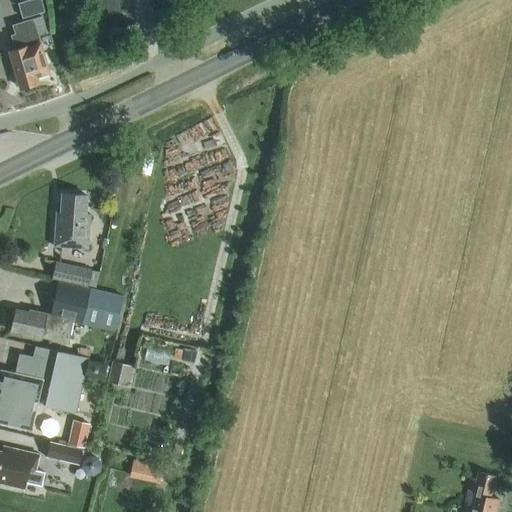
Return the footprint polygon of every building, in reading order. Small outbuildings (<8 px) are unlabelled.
[(41,0),(25,0),(17,3),(22,18),(45,11),(41,0)] [(48,31),(44,15),(12,25),(15,34),(11,35),(14,45),(18,43),(19,48),(8,51),(19,88),(38,82),(36,76),(49,72),(37,34),(48,31)] [(87,247),(89,213),(85,213),(87,195),(61,193),(60,219),(56,218),(54,245),(87,247)] [(87,286),(91,269),(56,261),(52,278),(87,286)] [(116,331),(124,296),(58,281),(50,316),(29,311),(28,312),(15,309),(10,331),(41,338),(41,337),(68,343),(73,321),(116,331)] [(74,411),(87,357),(35,345),(32,357),(23,354),(18,374),(1,370),(0,373),(0,421),(31,428),(37,400),(45,402),(44,404),(74,411)] [(150,359),(171,359),(171,347),(150,347),(150,359)] [(103,378),(106,364),(88,360),(85,374),(103,378)] [(136,365),(113,360),(109,381),(131,386),(136,365)] [(70,430),(67,444),(84,447),(87,434),(70,430)] [(78,463),(81,449),(50,442),(47,456),(78,463)] [(10,453),(0,450),(0,482),(23,488),(24,482),(41,486),(44,472),(35,470),(39,454),(11,448),(10,453)] [(92,476),(100,471),(102,464),(97,456),(90,455),(83,460),(81,467),(85,474),(92,476)] [(165,465),(135,459),(131,477),(161,483),(165,465)] [(489,497),(494,476),(478,472),(477,480),(472,478),(463,511),(497,511),(500,500),(489,497)]
